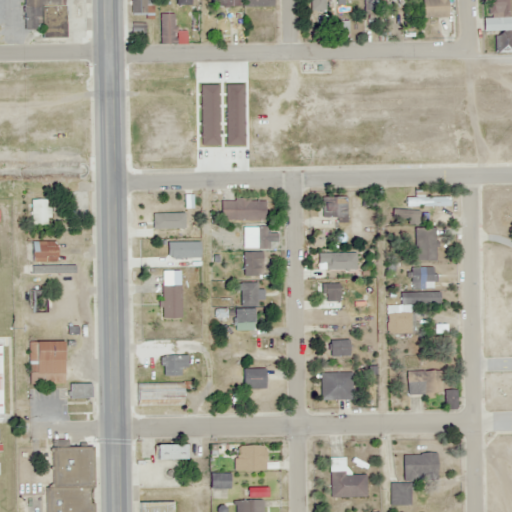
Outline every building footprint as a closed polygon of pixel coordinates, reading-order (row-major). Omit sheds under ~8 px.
[(60,0),(21,0),(22,29),(40,29),(40,37),(62,37),(62,4),(60,4),(60,0)] [(130,0),(131,13),(145,13),(145,0),(130,0)] [(445,14),(445,0),(419,0),(419,14),(445,14)] [(487,0),(488,17),(480,18),(480,31),(493,31),(494,52),(509,52),(508,0),(487,0)] [(69,18),(81,18),(81,5),(69,6),(69,18)] [(343,196),(320,196),(320,214),(334,214),(334,221),(343,221),(343,196)] [(449,196),(405,196),(405,206),(449,206),(449,196)] [(30,198),(30,225),(47,225),(47,198),(30,198)] [(219,219),(264,219),(264,199),(219,199),(219,219)] [(171,233),(171,209),(161,209),(161,201),(143,201),(143,233),(171,233)] [(417,210),(392,210),(392,220),(417,220),(417,210)] [(274,246),(274,232),(268,232),(268,226),(252,226),(252,246),(274,246)] [(434,260),(434,228),(414,228),(414,260),(434,260)] [(198,240),(166,240),(166,258),(198,258),(198,240)] [(53,241),(29,241),(29,261),(53,261),(53,241)] [(260,251),(241,251),(241,275),(260,275),(260,251)] [(351,276),(351,255),(318,255),(318,276),(351,276)] [(432,289),(432,267),(407,267),(407,289),(432,289)] [(239,305),(255,305),(255,282),(239,282),(239,305)] [(179,283),(160,283),(160,317),(179,317),(179,283)] [(337,301),(337,284),(321,284),(321,301),(337,301)] [(30,290),(30,312),(46,312),(46,290),(30,290)] [(437,293),(404,293),(404,304),(437,304),(437,293)] [(254,309),(233,309),(233,330),(254,330),(254,309)] [(386,312),(386,333),(410,333),(410,312),(386,312)] [(336,314),(336,324),(356,324),(356,314),(336,314)] [(328,356),(347,356),(347,339),(328,339),(328,356)] [(60,383),(60,341),(30,341),(30,383),(60,383)] [(160,355),(160,375),(180,375),(180,367),(185,367),(185,355),(160,355)] [(240,388),(262,388),(262,368),(240,368),(240,388)] [(439,371),(404,371),(404,394),(439,394),(439,371)] [(318,373),(318,399),(351,399),(351,373),(318,373)] [(66,398),(90,398),(90,383),(66,383),(66,398)] [(133,405),(181,405),(181,383),(133,383),(133,405)] [(452,407),(452,390),(443,390),(443,407),(452,407)] [(183,459),(183,443),(153,443),(153,459),(183,459)] [(263,470),(263,445),(232,445),(232,470),(263,470)] [(43,487),(42,511),(89,511),(90,446),(49,446),(49,487),(43,487)] [(409,505),(409,480),(435,480),(434,453),(401,453),(401,483),(388,483),(388,505),(409,505)] [(328,457),(329,498),(366,497),(365,474),(345,474),(345,457),(328,457)] [(228,473),(208,473),(208,488),(228,488),(228,473)] [(260,511),(260,499),(233,499),(233,511),(260,511)] [(172,511),(172,501),(136,501),(135,511),(172,511)]
